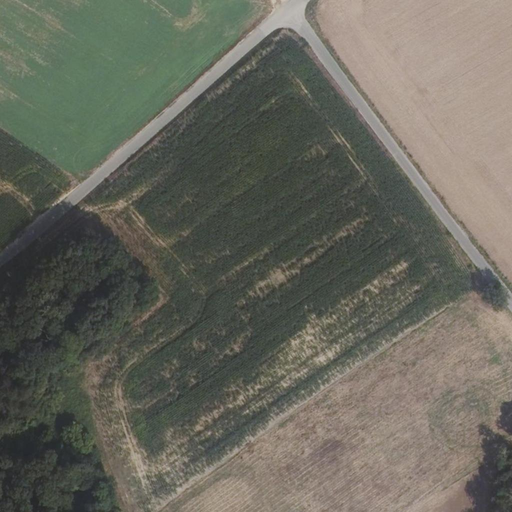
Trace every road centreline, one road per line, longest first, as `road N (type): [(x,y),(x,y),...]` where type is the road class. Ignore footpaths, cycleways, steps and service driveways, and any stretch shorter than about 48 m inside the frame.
road 1 (unclassified): [(0,263),(301,3)]
road 2 (unclassified): [(301,3),(511,294)]
